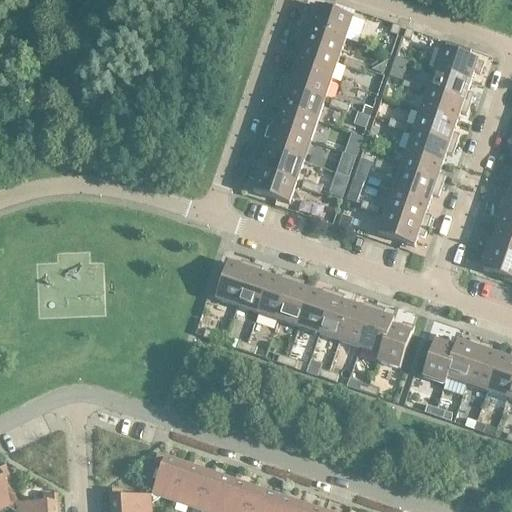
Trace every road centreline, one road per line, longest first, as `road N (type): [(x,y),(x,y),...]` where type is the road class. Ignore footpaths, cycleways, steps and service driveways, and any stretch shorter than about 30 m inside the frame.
road 1 (residential): [(426,511),(75,398)]
road 2 (residential): [(435,296),(205,219)]
road 3 (residential): [(205,219),(283,0)]
road 4 (residential): [(435,296),(511,81)]
road 5 (residential): [(0,202),(75,188),(205,219)]
road 6 (residential): [(511,47),(366,0)]
